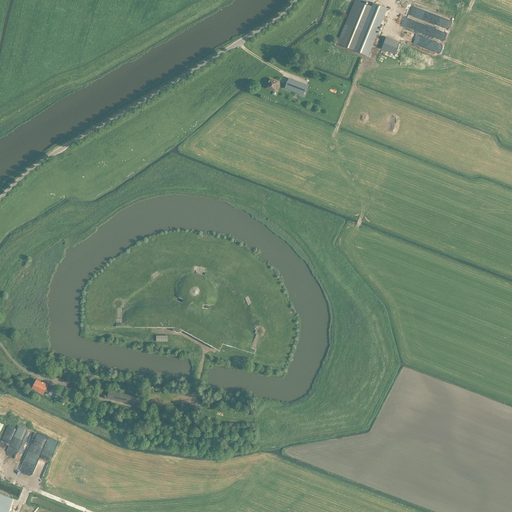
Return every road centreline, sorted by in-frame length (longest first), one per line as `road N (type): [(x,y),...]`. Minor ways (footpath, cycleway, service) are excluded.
road 1 (unclassified): [(0,198),(55,152),(296,0)]
road 2 (track): [(383,0),(391,11),(383,32),(511,82)]
road 3 (track): [(355,233),(368,191),(334,140),(337,126)]
